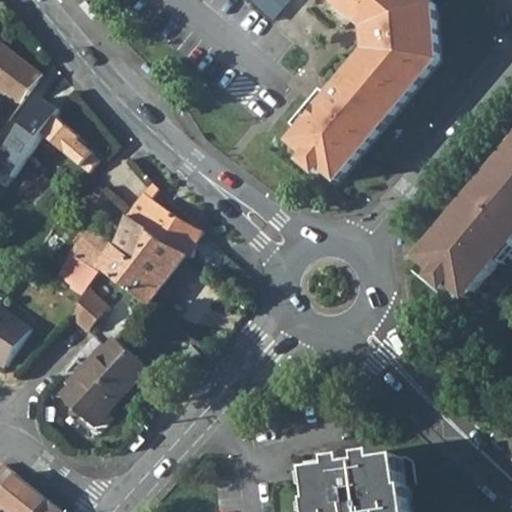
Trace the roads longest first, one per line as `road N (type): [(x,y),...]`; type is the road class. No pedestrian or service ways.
road 1 (tertiary): [(35,0),(131,109),(295,255)]
road 2 (tertiary): [(296,310),(112,511)]
road 3 (residential): [(511,57),(357,245)]
road 4 (tertiary): [(511,477),(358,317)]
road 5 (residential): [(106,511),(0,438)]
